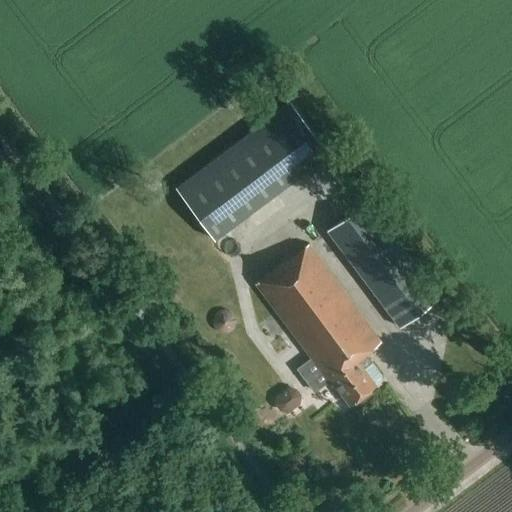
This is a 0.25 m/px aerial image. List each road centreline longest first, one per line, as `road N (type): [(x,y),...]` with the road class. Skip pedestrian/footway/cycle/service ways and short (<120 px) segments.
road 1 (track): [(0,174),(257,511)]
road 2 (unclassified): [(412,511),(511,436)]
